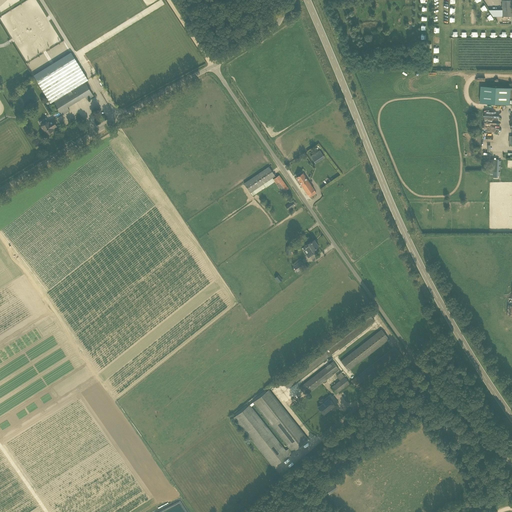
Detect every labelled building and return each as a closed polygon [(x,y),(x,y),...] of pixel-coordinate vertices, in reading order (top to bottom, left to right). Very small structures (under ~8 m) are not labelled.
[(50,103),(54,101),(85,81),(88,79),(74,57),(39,0),(19,0),(0,12),(0,20),(37,81),(50,103)] [(503,16),(511,16),(511,0),(503,0),(503,16)] [(85,81),(54,101),(62,115),(70,110),(67,107),(85,96),(87,100),(94,96),(85,81)] [(43,120),(38,124),(42,130),(43,129),(46,134),(53,130),(53,129),(57,126),(53,120),(49,122),(48,121),(45,123),(43,120)] [(320,150),(310,155),(314,163),(324,157),(320,150)] [(498,173),(501,173),(502,159),(493,159),(493,177),(498,177),(498,173)] [(250,192),(270,179),(275,176),(269,167),(244,183),(250,192)] [(316,193),(303,173),(296,177),(310,197),(316,193)] [(279,175),(273,179),(282,193),(288,189),(279,175)] [(292,202),(285,207),(288,210),(295,205),(292,202)] [(305,246),(309,252),(318,246),(314,239),(308,243),(305,246)] [(301,260),(293,266),(297,271),(305,266),(301,260)] [(282,381),(287,388),(374,320),(367,311),(276,381),(278,383),(282,381)] [(381,329),(340,360),(348,370),(389,339),(381,329)] [(355,386),(355,385),(359,390),(402,356),(395,347),(351,381),(355,386)] [(339,369),(332,361),(299,386),(306,395),(339,369)] [(337,393),(350,383),(340,371),(336,375),(340,380),(332,386),(337,393)] [(309,439),(269,389),(253,402),(292,452),(309,439)] [(332,396),(318,407),(323,414),(338,402),(332,396)] [(289,454),(250,405),(233,417),(273,467),(289,454)] [(326,489),(329,493),(337,488),(333,483),(326,489)]
